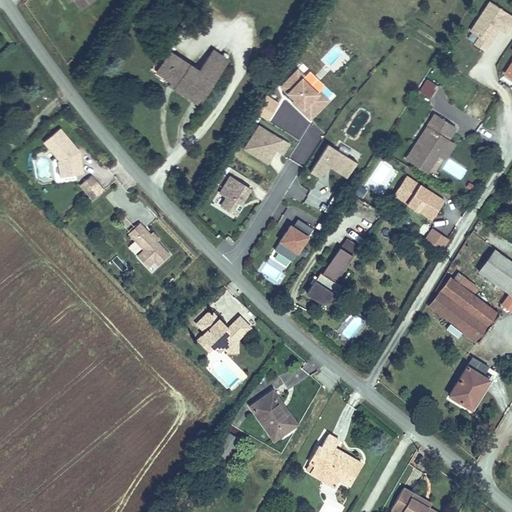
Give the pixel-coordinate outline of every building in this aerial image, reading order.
[(94,0),(75,0),(81,9),(94,0)] [(496,27),(508,33),(511,23),(511,11),(487,0),(485,0),(466,41),(485,50),(496,27)] [(451,68),(469,76),(479,52),(461,44),(451,68)] [(214,81),(228,60),(213,50),(199,71),(214,81)] [(214,81),(199,71),(169,51),(156,71),(172,82),(176,84),(174,87),(198,104),(214,81)] [(310,118),(332,96),(300,64),(278,87),(310,118)] [(425,77),(417,90),(430,98),(438,85),(425,77)] [(255,114),(269,120),(279,98),(265,92),(255,114)] [(438,155),(448,140),(455,128),(435,114),(421,136),(423,138),(420,143),(417,141),(406,159),(427,172),(438,155)] [(269,162),(274,150),(283,154),(290,139),(255,124),(243,151),(269,162)] [(79,151),(60,128),(44,142),(56,157),(59,156),(61,159),(63,176),(64,177),(83,173),(80,156),(77,157),(77,154),(79,151)] [(308,170),(320,177),(326,166),(346,177),(356,158),(324,140),(308,170)] [(444,159),(454,144),(448,140),(438,155),(444,159)] [(218,193),(222,195),(215,208),(233,218),(251,185),(229,173),(218,193)] [(390,194),(430,220),(444,198),(404,173),(390,194)] [(289,197),(304,201),(308,187),(293,182),(289,197)] [(93,200),(103,191),(98,184),(87,193),(93,200)] [(268,260),(289,270),(307,229),(286,220),(268,260)] [(170,255),(157,241),(150,234),(140,223),(128,233),(144,250),(137,256),(148,267),(154,261),(158,265),(170,255)] [(441,250),(449,238),(431,226),(423,238),(441,250)] [(159,239),(152,232),(150,234),(157,241),(159,239)] [(352,256),(358,247),(346,239),(340,248),(352,256)] [(334,282),(352,256),(340,248),(322,274),(320,272),(317,277),(312,285),(307,293),(319,301),(330,300),(334,294),(336,295),(341,286),(334,282)] [(511,311),(511,261),(494,249),(478,271),(510,293),(502,305),(511,312),(511,311)] [(117,254),(111,259),(122,273),(128,267),(117,254)] [(499,314),(473,295),(470,292),(458,283),(463,277),(458,273),(453,280),(450,277),(429,305),(478,342),(499,314)] [(475,286),(463,277),(458,283),(470,292),(473,295),(478,289),(474,286),(475,286)] [(237,340),(250,327),(239,316),(229,327),(227,329),(222,324),(223,323),(213,313),(207,313),(196,323),(205,332),(202,335),(214,347),(227,347),(227,352),(237,352),(237,340)] [(457,336),(461,331),(448,323),(445,328),(457,336)] [(214,347),(202,335),(198,340),(209,351),(214,347)] [(476,400),(489,379),(483,376),(488,367),(472,357),(449,395),(468,406),(473,398),(476,400)] [(292,427),(278,407),(282,404),(273,390),(250,406),(274,440),(292,427)] [(471,408),(476,400),(473,398),(468,406),(471,408)] [(296,424),(282,404),(278,407),(292,427),(296,424)] [(230,455),(239,439),(227,431),(217,447),(230,455)] [(362,464),(351,457),(350,459),(333,450),(335,448),(339,440),(328,434),(320,447),(318,446),(309,461),(310,462),(306,469),(310,472),(310,473),(322,480),(327,472),(339,479),(350,485),(362,464)] [(224,463),(230,455),(217,447),(212,455),(224,463)] [(351,457),(335,448),(333,450),(350,459),(351,457)] [(339,479),(327,472),(322,480),(335,487),(339,479)] [(435,511),(428,508),(427,507),(426,510),(417,505),(421,498),(403,488),(391,509),(396,511),(435,511)] [(431,504),(421,498),(417,505),(426,510),(427,507),(428,508),(431,504)]
